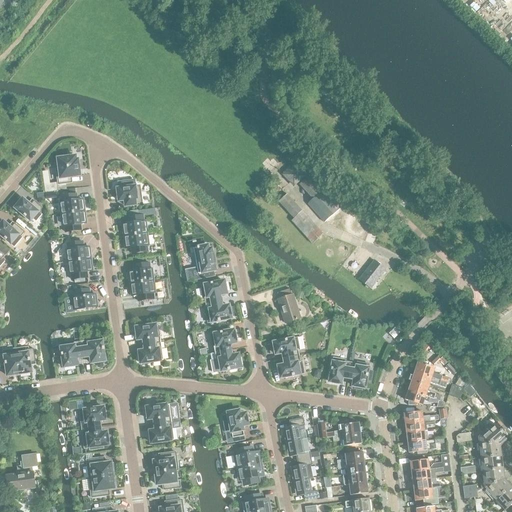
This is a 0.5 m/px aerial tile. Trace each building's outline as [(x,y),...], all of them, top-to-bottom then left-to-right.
[(71,177),(77,176),(80,176),(78,160),(76,160),(75,156),(57,159),(60,178),(57,178),(58,185),(72,183),(71,177)] [(305,175),(307,177),(312,172),(298,158),(294,162),(294,163),(305,175)] [(293,187),(305,175),(294,163),(281,174),(293,187)] [(312,172),(307,177),(299,184),(311,198),(325,186),(312,172)] [(124,200),(125,206),(141,204),(139,188),(137,186),(131,187),(131,184),(121,185),(121,188),(117,189),(119,201),(124,200)] [(307,203),(324,222),(341,207),(324,189),(307,203)] [(59,203),(61,215),(85,211),(83,200),(77,200),(76,194),(60,196),(61,202),(59,203)] [(312,244),(323,233),(287,194),(278,201),(293,218),(291,221),(312,244)] [(36,221),(41,215),(40,214),(41,213),(42,207),(32,199),(31,199),(33,201),(30,205),(23,199),(15,208),(16,209),(16,210),(23,217),(24,216),(25,217),(30,221),(32,218),(36,221)] [(64,226),(65,232),(81,230),(80,224),(86,223),(85,216),(85,211),(61,215),(62,226),(64,226)] [(122,225),(123,237),(147,233),(146,222),(144,222),(143,216),(127,218),(128,224),(122,225)] [(17,222),(24,228),(26,226),(19,220),(17,222)] [(365,220),(356,234),(364,239),(368,233),(369,233),(379,240),(383,233),(384,233),(365,220)] [(6,240),(14,247),(21,237),(24,232),(12,222),(14,224),(10,228),(3,222),(0,225),(0,236),(4,239),(6,240)] [(123,237),(125,248),(131,248),(132,254),(147,251),(147,245),(149,245),(147,233),(123,237)] [(66,250),(67,262),(91,259),(89,247),(83,248),(83,242),(67,244),(68,250),(66,250)] [(198,274),(216,270),(213,257),(214,257),(212,247),(208,248),(208,245),(193,248),(198,274)] [(87,272),(92,271),(92,264),(91,259),(67,262),(69,274),(71,274),(72,280),(73,280),(84,278),(87,278),(87,272)] [(370,289),(375,282),(385,270),(374,261),(359,279),(370,289)] [(149,263),(133,265),(134,271),(128,272),(130,284),(153,281),(152,269),(150,269),(149,263)] [(205,288),(204,288),(201,288),(203,298),(204,298),(205,304),(221,301),(219,295),(226,294),(224,281),(222,281),(221,280),(214,282),(212,282),(212,283),(210,283),(210,284),(204,285),(205,288)] [(130,284),(131,296),(137,295),(138,301),(154,299),(153,293),(155,293),(153,281),(130,284)] [(72,286),(73,292),(74,298),(72,298),(74,310),(77,309),(77,311),(85,309),(85,308),(97,307),(96,295),(90,295),(89,290),(81,291),(80,285),(72,286)] [(300,319),(293,295),(273,301),(274,301),(278,300),(285,323),(300,319)] [(205,304),(206,310),(205,310),(207,323),(218,321),(219,321),(220,322),(229,320),(229,319),(231,318),(229,306),(222,307),(221,301),(205,304)] [(137,327),(136,328),(137,340),(143,339),(144,345),(161,342),(160,336),(157,336),(155,325),(143,327),(143,326),(137,327)] [(213,347),(214,353),(230,350),(229,344),(236,343),(233,330),(231,331),(231,329),(221,331),(222,332),(220,332),(220,333),(210,335),(212,347),(213,347)] [(81,341),(83,357),(90,356),(91,363),(105,361),(105,359),(106,359),(104,349),(103,347),(101,337),(88,339),(88,340),(81,341)] [(273,343),(275,354),(282,353),(284,359),(299,356),(298,350),(299,350),(297,338),(287,340),(285,340),(285,339),(275,341),(275,342),(273,343)] [(81,341),(80,342),(74,343),(74,341),(60,343),(61,354),(61,356),(62,365),(63,365),(63,367),(77,365),(76,358),(83,357),(81,341)] [(163,360),(161,342),(144,345),(145,351),(139,351),(140,363),(142,363),(142,364),(148,363),(147,362),(163,360)] [(28,347),(15,349),(19,375),(24,374),(24,373),(31,372),(29,363),(35,362),(35,365),(36,365),(33,349),(28,349),(28,347)] [(14,376),(19,375),(15,349),(3,351),(3,353),(0,353),(0,369),(0,370),(1,370),(0,367),(6,366),(7,376),(14,375),(14,376)] [(230,350),(214,353),(210,354),(212,360),(211,360),(213,373),(221,371),(227,370),(229,370),(229,371),(239,369),(239,368),(241,367),(238,355),(231,356),(230,350)] [(284,359),(285,365),(278,366),(280,378),(282,378),(282,379),(292,377),(292,376),(294,376),(294,375),(299,374),(304,373),(302,363),(301,362),(300,362),(299,356),(284,359)] [(342,377),(348,378),(351,362),(345,361),(345,360),(333,358),(331,368),(331,370),(330,370),(328,380),(329,380),(329,382),(341,384),(342,377)] [(348,378),(354,379),(353,386),(354,386),(354,389),(358,390),(360,390),(361,388),(364,388),(365,386),(365,383),(366,383),(370,384),(371,384),(373,371),(368,370),(368,368),(369,364),(365,364),(357,362),(357,363),(353,363),(351,362),(348,378)] [(441,381),(441,380),(445,382),(446,378),(442,377),(442,376),(433,373),(435,368),(417,362),(414,372),(441,381)] [(414,372),(411,381),(428,387),(430,383),(439,386),(444,387),(446,382),(441,381),(414,372)] [(411,381),(408,391),(430,398),(439,401),(441,396),(427,391),(428,387),(411,381)] [(448,396),(454,398),(458,386),(452,384),(448,396)] [(460,400),(463,388),(458,386),(454,398),(460,400)] [(428,402),(430,398),(408,391),(405,400),(422,406),(424,401),(428,402)] [(171,423),(169,404),(153,407),(153,406),(148,406),(148,407),(146,408),(148,419),(154,419),(154,425),(171,423)] [(82,423),(83,429),(100,427),(99,421),(105,420),(103,407),(98,408),(98,405),(83,407),(84,410),(80,410),(81,423),(82,423)] [(245,440),(244,436),(242,426),(248,425),(246,413),(240,414),(239,411),(236,411),(236,409),(229,411),(230,412),(227,413),(228,415),(222,416),(225,432),(231,431),(233,442),(245,440)] [(428,416),(426,416),(422,417),(422,412),(404,414),(405,424),(429,421),(428,416)] [(286,443),(306,439),(304,426),(304,425),(303,418),(290,421),(291,427),(285,428),(286,435),(285,435),(286,443)] [(405,424),(406,433),(427,431),(426,425),(435,424),(434,421),(439,420),(405,424)] [(324,424),(313,425),(316,439),(333,437),(360,433),(358,423),(348,424),(348,421),(342,422),(342,425),(341,425),(342,431),(334,432),(334,433),(326,434),(324,424)] [(149,431),(151,443),(153,443),(153,444),(158,443),(158,442),(174,440),(171,423),(154,425),(155,430),(149,431)] [(479,442),(500,446),(508,438),(494,424),(479,438),(479,442)] [(83,435),(85,448),(89,448),(89,451),(103,449),(103,446),(108,445),(107,432),(101,433),(100,427),(83,429),(84,435),(83,435)] [(406,433),(407,443),(434,440),(433,435),(428,436),(427,431),(406,433)] [(333,437),(333,442),(343,441),(344,447),(361,444),(360,433),(333,437)] [(456,437),(457,443),(471,441),(470,433),(459,435),(456,437)] [(297,461),(310,458),(307,438),(306,439),(286,443),(287,450),(289,449),(290,456),(296,455),(297,461)] [(434,440),(407,443),(409,453),(416,452),(416,455),(427,453),(427,451),(435,450),(434,444),(439,443),(443,443),(443,438),(434,440)] [(479,442),(481,459),(501,456),(500,446),(479,442)] [(234,457),(236,469),(261,464),(260,456),(258,457),(257,452),(252,453),(250,447),(237,450),(238,456),(234,457)] [(155,473),(178,470),(175,452),(158,454),(159,460),(153,461),(154,463),(152,463),(153,468),(154,468),(155,473)] [(336,460),(337,466),(364,463),(362,452),(345,454),(345,459),(336,460)] [(36,454),(22,456),(23,462),(21,462),(21,466),(17,467),(18,474),(6,476),(8,492),(35,488),(35,487),(38,487),(38,485),(37,480),(34,481),(33,472),(32,472),(31,467),(37,466),(36,454)] [(483,472),(503,469),(501,456),(481,459),(483,472)] [(112,468),(111,463),(105,464),(104,458),(86,460),(89,479),(114,475),(113,468),(112,468)] [(292,474),(294,482),(309,479),(306,466),(312,465),(310,458),(297,461),(298,467),(293,468),(294,474),(292,474)] [(410,462),(411,472),(429,469),(428,459),(410,462)] [(365,473),(364,463),(337,466),(338,469),(344,468),(344,469),(347,469),(348,475),(365,473)] [(256,477),(262,476),(261,471),(263,471),(261,464),(236,469),(239,480),(242,480),(244,486),(257,483),(256,477)] [(431,469),(429,469),(411,472),(412,481),(435,478),(435,474),(443,472),(443,468),(445,468),(445,467),(437,468),(431,469)] [(485,487),(504,479),(503,469),(483,472),(485,487)] [(178,470),(155,473),(156,478),(154,478),(155,484),(156,483),(156,485),(162,484),(163,490),(180,488),(179,481),(176,482),(175,471),(178,470)] [(346,486),(349,485),(366,483),(365,473),(348,475),(345,475),(346,486)] [(94,490),(90,491),(91,498),(109,495),(108,489),(114,488),(113,483),(115,483),(114,475),(89,479),(93,479),(94,490)] [(435,478),(412,481),(414,491),(436,488),(440,488),(439,483),(436,484),(435,478)] [(305,500),(318,498),(317,491),(312,492),(309,479),(294,482),(295,489),(297,489),(298,495),(304,494),(305,500)] [(496,500),(511,487),(504,479),(485,487),(496,500)] [(349,485),(350,496),(368,493),(366,483),(349,485)] [(511,503),(511,488),(511,487),(496,500),(505,510),(511,503)] [(436,488),(414,491),(415,501),(423,500),(424,506),(438,504),(436,488)] [(243,504),(244,511),(264,511),(271,511),(269,503),(268,504),(267,499),(261,501),(260,496),(260,495),(246,497),(247,503),(243,504)] [(369,511),(368,499),(345,502),(345,507),(351,506),(351,511),(369,511)] [(183,511),(182,500),(165,502),(166,508),(160,509),(160,510),(159,510),(158,511),(183,511)]
